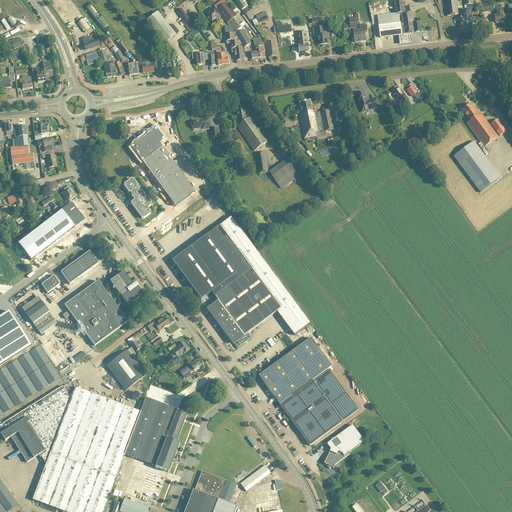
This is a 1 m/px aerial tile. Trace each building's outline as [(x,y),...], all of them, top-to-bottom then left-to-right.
[(0,0),(7,9),(14,4),(11,0),(0,0)] [(238,0),(239,0),(235,2),(242,11),(246,8),(246,7),(248,6),(248,4),(246,1),(244,0),(238,0)] [(393,0),(394,1),(395,15),(399,14),(401,14),(402,24),(403,24),(403,25),(404,25),(410,24),(414,24),(416,24),(417,27),(417,30),(418,33),(422,32),(421,29),(421,26),(421,23),(414,24),(413,12),(410,13),(409,7),(405,8),(403,0),(393,0)] [(467,12),(467,10),(458,11),(456,0),(444,0),(446,17),(460,15),(462,28),(467,27),(466,17),(465,17),(464,14),(466,14),(466,12),(467,12)] [(464,14),(465,17),(466,17),(467,27),(473,26),(471,10),(472,10),(473,8),(472,5),(473,5),(472,0),(463,0),(464,6),(466,6),(467,10),(467,12),(466,12),(466,14),(464,14)] [(236,17),(234,14),(231,11),(226,4),(217,11),(227,24),(234,18),(236,17)] [(494,12),(493,5),(481,6),(482,13),(494,12)] [(209,18),(208,19),(212,24),(210,26),(211,27),(220,19),(212,8),(206,13),(209,18)] [(236,17),(240,14),(235,8),(234,8),(235,9),(231,11),(234,14),(236,17)] [(169,28),(163,20),(166,18),(161,10),(146,21),(165,44),(179,33),(172,25),(169,28)] [(181,10),(176,14),(185,26),(190,22),(181,10)] [(495,17),(495,24),(504,23),(503,16),(502,16),(502,11),(497,11),(497,16),(495,17)] [(266,14),(257,19),(259,24),(268,19),(266,14)] [(395,15),(390,15),(391,20),(392,24),(401,23),(400,23),(399,14),(395,15)] [(241,28),(234,18),(227,24),(234,33),(241,28)] [(83,20),(79,23),(87,32),(91,29),(83,20)] [(391,20),(378,22),(380,39),(398,36),(405,35),(404,25),(403,25),(403,24),(402,24),(401,24),(401,23),(392,24),(391,20)] [(410,24),(404,25),(405,35),(414,34),(413,33),(418,33),(417,30),(417,27),(416,24),(414,24),(410,24)] [(290,25),(276,27),(277,34),(291,33),(290,25)] [(317,41),(318,42),(319,46),(321,46),(321,47),(322,48),(324,47),(325,47),(325,45),(328,45),(327,39),(326,39),(326,34),(323,35),(322,27),(314,28),(315,36),(317,36),(318,38),(317,39),(317,41)] [(236,35),(241,43),(244,48),(251,44),(242,31),(236,35)] [(298,46),(299,53),(309,52),(308,46),(306,32),(297,33),(299,45),(298,46)] [(226,36),(226,39),(227,44),(231,43),(232,52),(235,52),(236,62),(244,61),(244,60),(245,60),(244,53),(243,53),(242,48),(241,48),(241,43),(236,35),(226,36)] [(144,49),(148,46),(145,41),(143,42),(139,36),(137,38),(141,43),(144,49)] [(13,50),(22,46),(19,39),(10,43),(13,50)] [(260,44),(259,40),(254,41),(255,45),(254,45),(255,53),(251,54),(252,60),(260,59),(260,54),(259,54),(258,52),(259,52),(259,48),(259,46),(259,45),(260,44)] [(216,42),(210,42),(212,52),(220,51),(219,47),(216,47),(216,42)] [(268,50),(269,58),(271,57),(271,58),(272,58),(272,57),(277,57),(275,42),(267,43),(268,50)] [(118,46),(124,54),(128,52),(122,43),(118,46)] [(113,52),(115,56),(120,65),(125,61),(120,53),(119,53),(117,49),(113,52)] [(104,50),(97,52),(101,65),(104,64),(105,73),(101,73),(102,79),(106,78),(106,79),(116,78),(114,63),(112,63),(112,62),(108,63),(104,50)] [(222,52),(216,53),(217,57),(216,58),(217,59),(217,60),(226,59),(225,55),(223,55),(222,52)] [(200,53),(192,54),(192,60),(196,59),(197,66),(205,65),(204,61),(209,60),(209,54),(201,55),(200,53)] [(141,61),(138,62),(139,70),(142,70),(143,74),(149,73),(149,74),(154,73),(153,65),(141,66),(141,61)] [(172,62),(167,62),(167,65),(164,65),(164,61),(160,62),(161,69),(166,68),(166,73),(171,73),(171,74),(176,74),(174,64),(172,64),(172,62)] [(44,78),(45,78),(52,77),(50,64),(42,65),(43,69),(44,78)] [(0,78),(0,81),(0,83),(1,90),(11,88),(10,83),(14,82),(13,77),(14,77),(14,73),(13,73),(13,68),(8,68),(9,77),(0,78)] [(45,82),(45,78),(44,78),(43,69),(36,70),(38,83),(45,82)] [(496,73),(491,74),(491,75),(488,76),(490,87),(500,85),(499,80),(498,80),(496,73)] [(19,80),(19,85),(22,85),(22,90),(31,88),(30,78),(28,78),(28,76),(22,77),(22,80),(19,80)] [(412,87),(407,91),(412,97),(417,93),(412,87)] [(395,95),(393,96),(401,106),(409,101),(402,92),(401,94),(397,88),(392,92),(395,95)] [(367,103),(366,102),(364,93),(357,95),(361,111),(373,108),(373,110),(378,108),(379,111),(383,110),(377,101),(369,103),(367,103)] [(307,118),(312,117),(315,133),(319,132),(319,134),(334,130),(330,111),(323,112),(324,114),(320,114),(320,113),(315,114),(313,114),(310,102),(304,103),(305,108),(305,109),(304,109),(305,113),(306,112),(306,113),(307,113),(307,116),(307,118)] [(305,108),(304,103),(300,104),(301,110),(300,110),(301,114),(300,115),(300,118),(304,139),(316,137),(315,133),(312,117),(307,118),(307,116),(307,113),(306,113),(306,112),(305,113),(304,109),(305,109),(305,108)] [(467,107),(461,111),(469,122),(466,124),(484,148),(498,138),(480,114),(479,115),(474,108),(473,108),(470,105),(469,105),(468,105),(467,106),(467,107)] [(238,117),(236,118),(237,127),(246,121),(244,107),(240,107),(236,108),(238,117)] [(237,127),(254,152),(261,147),(268,142),(251,117),(246,121),(237,127)] [(208,119),(192,121),(193,124),(191,124),(191,125),(191,127),(192,128),(193,127),(193,130),(201,129),(202,131),(209,130),(208,119)] [(506,132),(497,120),(491,124),(500,137),(506,132)] [(47,124),(39,126),(36,127),(37,132),(40,131),(40,134),(48,133),(47,124)] [(29,155),(26,132),(25,126),(16,128),(16,129),(13,130),(15,148),(10,149),(12,165),(34,163),(32,155),(29,155)] [(135,144),(131,149),(175,208),(195,193),(159,144),(165,140),(156,128),(153,131),(152,130),(152,131),(151,132),(151,131),(149,133),(148,134),(148,133),(147,134),(148,134),(140,140),(139,140),(138,140),(139,141),(138,141),(137,140),(135,142),(136,143),(135,144),(135,143),(134,144),(135,144)] [(218,128),(210,129),(212,139),(220,138),(218,128)] [(38,147),(43,146),(44,153),(51,151),(51,147),(50,139),(37,141),(38,147)] [(473,142),(453,157),(480,193),(500,178),(473,142)] [(254,154),(255,161),(258,174),(268,173),(265,152),(254,154)] [(49,154),(41,155),(42,159),(46,158),(48,169),(56,167),(55,160),(56,160),(55,156),(50,157),(49,154)] [(272,170),(269,172),(280,190),(293,181),(298,178),(299,177),(296,173),(281,183),(272,170)] [(124,185),(123,187),(128,193),(130,193),(131,195),(131,197),(132,199),(131,201),(132,202),(131,203),(131,205),(141,219),(143,219),(150,215),(150,213),(147,209),(150,206),(151,204),(140,190),(138,190),(137,188),(137,186),(133,180),(131,180),(124,185)] [(74,197),(68,189),(61,194),(55,199),(60,207),(67,202),(74,197)] [(16,206),(17,206),(18,208),(23,206),(22,204),(19,194),(13,196),(16,206)] [(52,197),(42,204),(44,207),(54,200),(52,197)] [(18,246),(30,261),(83,221),(71,205),(18,246)] [(1,208),(3,218),(10,216),(8,206),(1,208)] [(204,213),(200,216),(203,222),(208,220),(204,213)] [(277,312),(282,319),(294,336),(310,324),(232,218),(220,227),(220,226),(207,236),(172,262),(201,301),(212,293),(218,302),(208,310),(233,344),(237,349),(251,338),(248,334),(277,312)] [(60,273),(69,285),(98,265),(89,252),(60,273)] [(128,306),(143,295),(137,287),(138,287),(135,284),(133,285),(123,272),(110,282),(128,306)] [(41,285),(47,294),(59,285),(53,276),(41,285)] [(97,282),(65,306),(94,347),(127,322),(97,282)] [(63,288),(59,291),(63,298),(67,295),(63,288)] [(57,324),(38,298),(32,302),(31,300),(29,302),(30,303),(26,306),(24,303),(20,306),(41,335),(57,324)] [(9,312),(0,317),(0,366),(31,347),(9,312)] [(151,328),(154,331),(167,321),(165,317),(154,325),(155,326),(151,328)] [(170,324),(167,321),(154,331),(156,334),(159,331),(159,332),(170,324)] [(159,338),(151,344),(154,347),(162,342),(159,338)] [(258,377),(261,380),(279,406),(312,383),(312,382),(331,368),(310,339),(258,377)] [(134,342),(129,345),(135,353),(139,350),(134,342)] [(179,347),(178,348),(172,352),(177,359),(184,353),(184,354),(189,350),(184,343),(179,347)] [(146,376),(133,360),(137,357),(131,349),(107,367),(126,391),(146,376)] [(190,373),(193,371),(194,372),(197,369),(197,368),(200,366),(196,361),(187,369),(186,368),(179,373),(182,377),(189,372),(190,373)] [(309,447),(342,422),(358,411),(329,371),(312,383),(279,406),(309,447)] [(140,413),(74,388),(71,399),(68,396),(71,394),(72,393),(67,385),(0,426),(0,433),(1,434),(0,435),(5,442),(11,438),(26,463),(40,455),(46,465),(32,500),(42,504),(40,507),(53,511),(56,511),(57,510),(63,511),(103,511),(125,455),(140,413)] [(180,444),(176,443),(187,414),(175,410),(146,399),(145,401),(143,401),(142,403),(144,404),(140,413),(125,455),(156,467),(155,468),(168,473),(173,461),(175,462),(177,459),(174,458),(180,444)] [(327,457),(322,461),(324,463),(324,466),(327,467),(329,470),(330,469),(333,470),(334,466),(349,455),(348,454),(364,442),(352,426),(327,445),(326,447),(331,449),(327,457)] [(270,474),(265,466),(240,485),(246,492),(270,474)] [(235,511),(237,507),(230,504),(219,500),(218,500),(223,486),(225,481),(202,472),(194,491),(195,491),(195,492),(194,494),(192,494),(184,511),(235,511)] [(226,482),(219,500),(230,504),(237,486),(226,482)] [(388,493),(380,483),(375,486),(380,493),(382,492),(384,495),(388,493)] [(154,511),(155,511),(124,500),(122,505),(116,502),(112,511),(154,511)]
